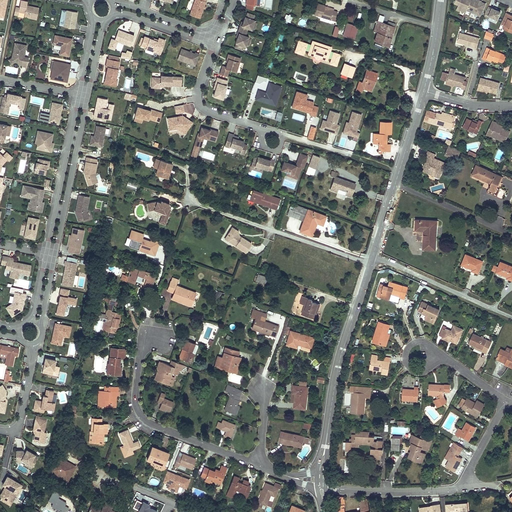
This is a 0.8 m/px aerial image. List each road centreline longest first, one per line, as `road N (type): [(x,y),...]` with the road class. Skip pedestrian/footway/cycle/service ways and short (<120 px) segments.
road 1 (residential): [(41,327),(105,19)]
road 2 (tertiary): [(321,471),(340,356),(373,255)]
road 3 (residential): [(155,337),(137,363),(135,401),(146,421),(258,465)]
road 4 (residential): [(78,95),(45,254)]
road 5 (residential): [(373,255),(511,316)]
road 6 (residential): [(213,35),(199,106),(264,133)]
road 7 (residential): [(459,489),(319,488)]
road 8 (residential): [(395,183),(511,235)]
